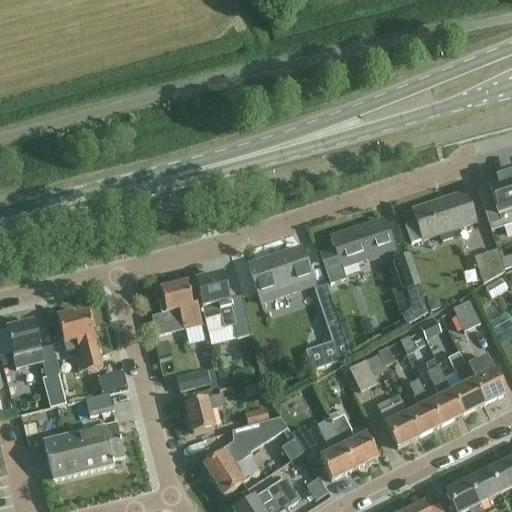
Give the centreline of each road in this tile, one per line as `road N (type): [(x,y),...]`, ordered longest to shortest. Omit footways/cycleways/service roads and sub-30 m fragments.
road 1 (unclassified): [(115,271),(459,167),(470,151),(511,140)]
road 2 (secondary): [(0,221),(288,144)]
road 3 (secondary): [(511,47),(288,144)]
road 4 (residential): [(174,498),(115,271)]
road 5 (secondary): [(288,144),(365,130),(511,83)]
road 6 (residential): [(345,511),(511,420)]
